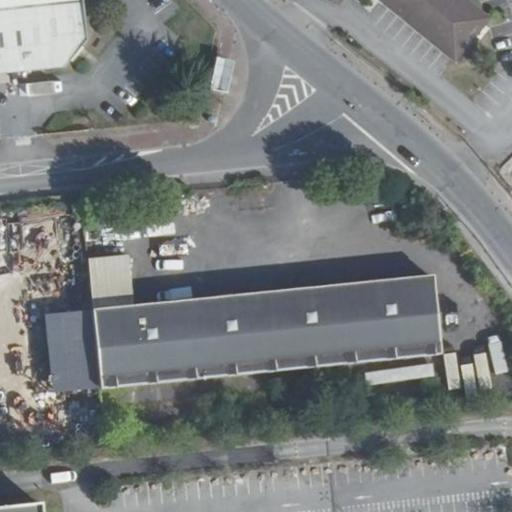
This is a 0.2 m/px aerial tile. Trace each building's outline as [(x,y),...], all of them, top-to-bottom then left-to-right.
[(0,0),(0,62),(77,54),(95,30),(90,0),(0,0)] [(466,0),(385,0),(433,39),(444,47),(454,56),(485,15),(466,0)] [(229,82),(234,60),(213,55),(207,76),(229,82)] [(452,350),(447,274),(291,287),(296,364),(452,350)] [(296,364),(291,287),(94,303),(103,382),(296,364)] [(36,511),(35,495),(0,498),(0,511),(36,511)]
